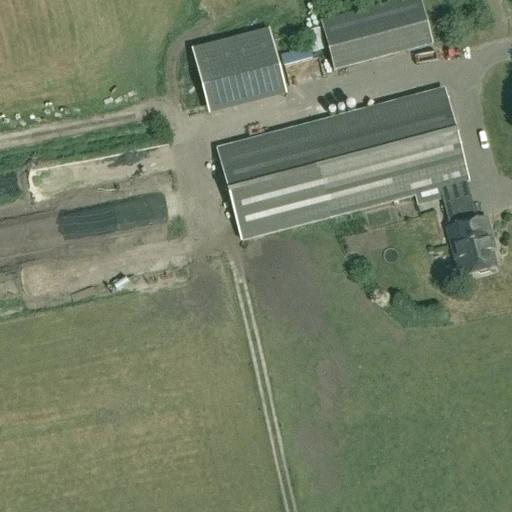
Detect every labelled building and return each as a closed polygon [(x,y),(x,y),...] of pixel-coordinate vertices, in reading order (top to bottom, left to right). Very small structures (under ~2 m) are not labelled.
[(412,0),(319,25),(332,74),(429,48),(415,0),(412,0)] [(267,28),(190,49),(203,98),(281,77),(267,28)] [(321,60),(317,48),(289,57),(292,68),(321,60)] [(465,185),(441,94),(302,131),(217,153),(241,244),(326,222),(465,185)] [(471,226),(465,203),(441,210),(447,232),(445,233),(453,260),(455,260),(461,280),(474,276),(477,278),(487,275),(488,272),(492,271),(485,244),(488,243),(483,223),(471,226)]
